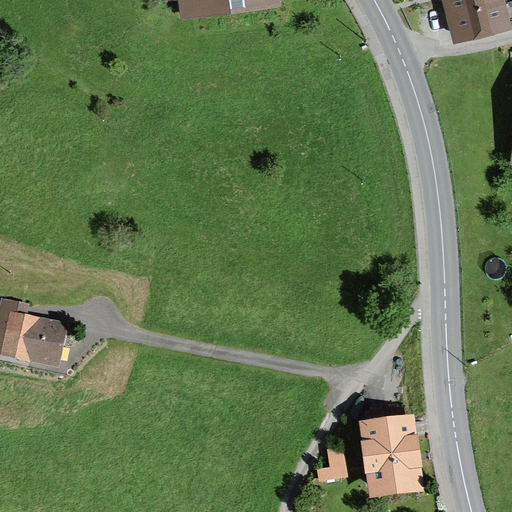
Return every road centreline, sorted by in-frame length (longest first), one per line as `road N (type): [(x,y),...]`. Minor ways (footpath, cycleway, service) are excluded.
road 1 (tertiary): [(373,0),(405,63),(430,157),(450,423),(467,511)]
road 2 (track): [(440,278),(294,477),(283,511)]
road 3 (track): [(362,377),(99,322)]
